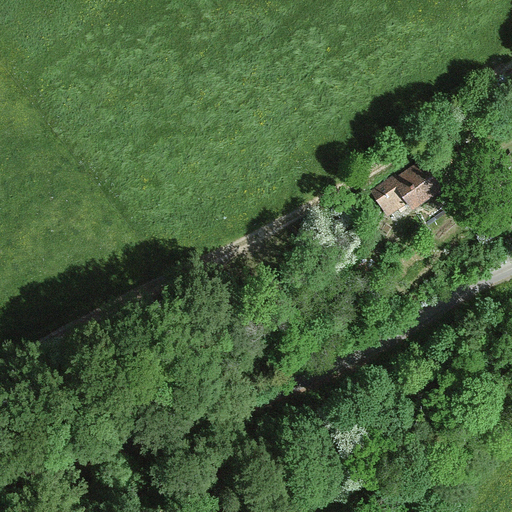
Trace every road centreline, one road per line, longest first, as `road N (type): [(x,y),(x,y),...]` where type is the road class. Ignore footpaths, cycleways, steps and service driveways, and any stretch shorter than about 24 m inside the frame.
road 1 (track): [(511,69),(410,146),(284,224),(0,370)]
road 2 (unclassified): [(511,266),(307,379),(0,477)]
